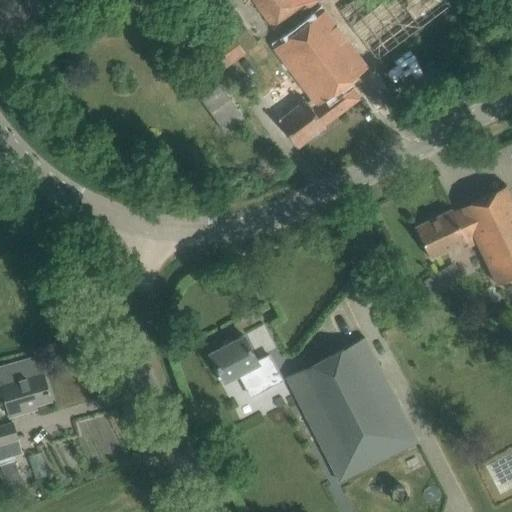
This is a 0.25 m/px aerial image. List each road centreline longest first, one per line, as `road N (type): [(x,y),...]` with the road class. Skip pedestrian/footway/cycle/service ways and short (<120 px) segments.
road 1 (tertiary): [(151,226),(210,232),(255,222),(511,102)]
road 2 (unclassified): [(217,511),(140,367),(138,312),(151,226)]
road 3 (tertiary): [(0,130),(57,190),(151,226)]
